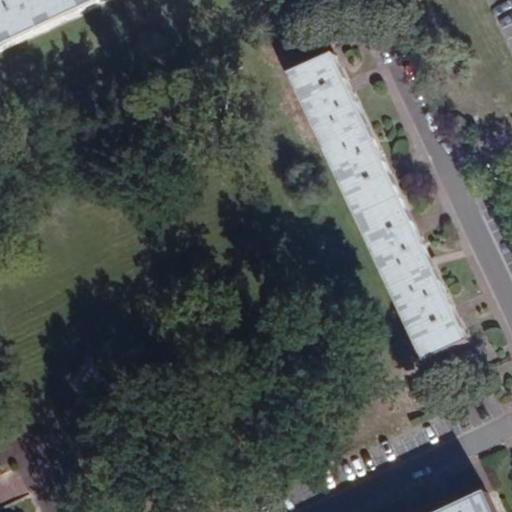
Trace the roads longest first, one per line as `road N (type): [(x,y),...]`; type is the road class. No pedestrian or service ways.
road 1 (residential): [(322,511),(511,422)]
road 2 (residential): [(511,310),(446,173)]
road 3 (residential): [(446,173),(388,54)]
